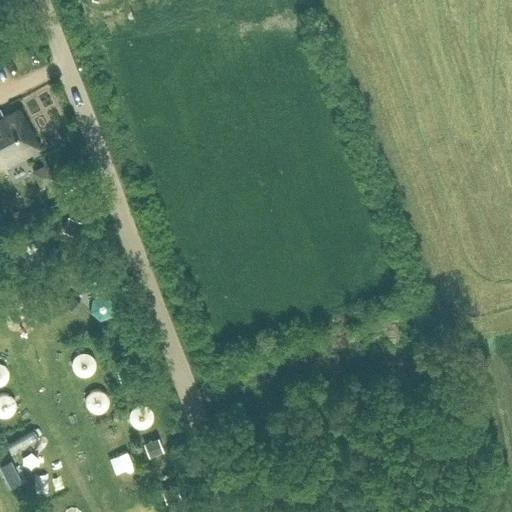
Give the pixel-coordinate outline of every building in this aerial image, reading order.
[(0,164),(37,144),(17,107),(3,115),(0,116),(0,164)] [(67,216),(62,231),(75,236),(80,221),(67,216)] [(35,234),(21,237),(18,251),(27,261),(41,257),(45,244),(35,234)] [(83,281),(92,289),(90,310),(99,317),(110,312),(112,300),(103,293),(104,285),(105,273),(97,265),(85,269),(83,281)] [(97,346),(80,354),(91,378),(108,370),(97,346)] [(130,360),(116,365),(121,379),(135,374),(130,360)] [(104,414),(121,405),(111,385),(94,394),(104,414)] [(111,437),(116,449),(134,442),(129,430),(111,437)] [(158,434),(144,440),(149,453),(163,448),(158,434)] [(24,449),(35,468),(52,458),(42,440),(24,449)] [(0,461),(0,467),(9,485),(20,478),(9,457),(0,461)] [(50,494),(75,483),(68,467),(43,477),(50,494)] [(120,480),(127,495),(152,483),(144,468),(120,480)] [(176,482),(162,487),(166,500),(181,495),(176,482)] [(142,511),(161,511),(157,502),(140,507),(142,511)]
